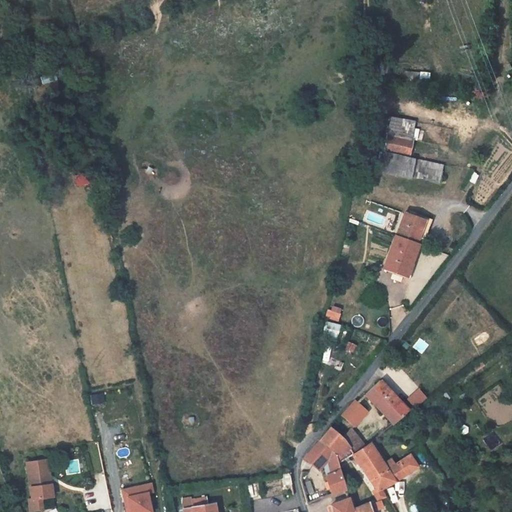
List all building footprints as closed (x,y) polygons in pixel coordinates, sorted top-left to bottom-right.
[(390,124),(383,154),(407,159),(408,157),(415,128),(390,124)] [(413,176),(416,161),(407,159),(383,154),(378,177),(389,179),(387,185),(409,190),(411,183),(413,176)] [(440,181),(444,166),(416,161),(413,176),(434,180),(440,181)] [(360,162),(358,171),(364,172),(367,162),(360,162)] [(363,203),(367,172),(364,172),(358,171),(352,201),(363,203)] [(432,187),(434,180),(413,176),(411,183),(432,187)] [(386,212),(378,210),(376,216),(385,218),(386,212)] [(426,220),(404,213),(395,236),(417,244),(426,220)] [(433,219),(427,217),(426,220),(417,244),(420,244),(423,245),(433,219)] [(395,236),(394,236),(383,266),(408,275),(420,244),(417,244),(395,236)] [(329,305),(325,318),(338,321),(341,309),(329,305)] [(339,327),(325,323),(322,338),(335,341),(339,327)] [(444,365),(440,361),(436,365),(439,370),(444,365)] [(368,390),(389,412),(386,415),(395,424),(409,411),(380,379),(368,390)] [(406,398),(415,408),(426,398),(417,388),(406,398)] [(365,394),(386,415),(389,412),(368,390),(365,394)] [(355,426),(368,412),(357,401),(356,400),(341,415),(355,426)] [(342,437),(330,427),(319,440),(335,454),(338,465),(352,452),(349,447),(342,437)] [(366,445),(350,428),(342,437),(349,447),(352,452),(353,454),(366,445)] [(330,474),(326,476),(332,494),(346,488),(338,465),(335,454),(319,440),(305,457),(317,468),(322,462),(327,457),(328,461),(330,474)] [(382,488),(396,481),(384,463),(371,442),(366,445),(353,454),(361,466),(363,465),(380,489),(382,488)] [(384,463),(396,481),(407,474),(408,468),(417,463),(410,453),(394,463),(391,459),(384,463)] [(46,457),(24,460),(29,497),(26,497),(28,510),(42,508),(40,497),(51,495),(46,457)] [(419,467),(417,463),(408,468),(407,474),(419,467)] [(363,465),(361,466),(378,490),(380,489),(363,465)] [(151,483),(122,490),(126,511),(152,511),(149,494),(154,493),(151,483)] [(378,499),(386,496),(382,488),(380,489),(378,490),(375,491),(378,499)] [(353,511),(349,498),(331,504),(332,511),(353,511)] [(373,511),(369,501),(353,508),(354,511),(373,511)]
